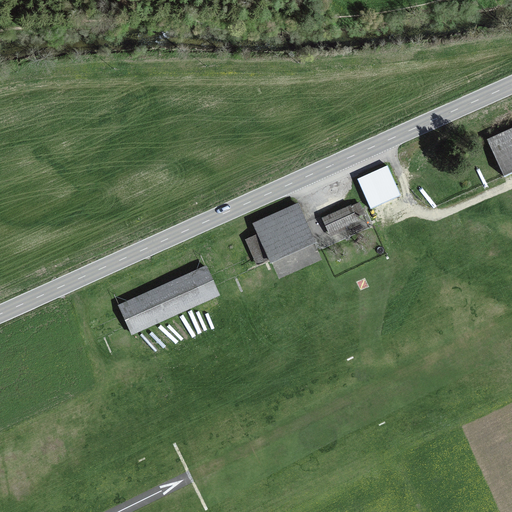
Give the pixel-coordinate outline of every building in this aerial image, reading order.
[(511,128),(487,140),(503,177),(511,172),(511,128)] [(387,166),(357,179),(370,209),(401,196),(387,166)] [(359,203),(322,219),(329,233),(357,220),(355,217),(364,214),(359,203)] [(270,261),(314,241),(298,206),(254,225),(270,261)] [(218,295),(205,267),(119,305),(132,334),(218,295)]
